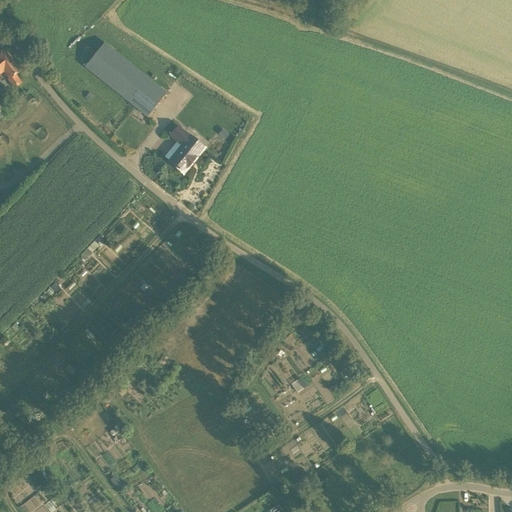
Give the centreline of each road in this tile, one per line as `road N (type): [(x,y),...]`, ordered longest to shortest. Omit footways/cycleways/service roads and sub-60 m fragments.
road 1 (unclassified): [(444,487),(356,345),(323,308),(154,191),(84,127),(19,57),(6,3)]
road 2 (track): [(511,88),(249,0)]
road 3 (track): [(6,404),(184,213)]
road 4 (track): [(377,378),(262,461)]
